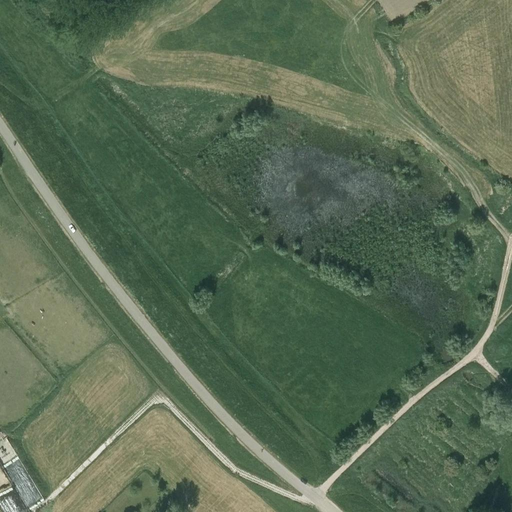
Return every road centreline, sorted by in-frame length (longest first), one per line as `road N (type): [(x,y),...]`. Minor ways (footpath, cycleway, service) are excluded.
road 1 (unclassified): [(0,124),(187,376),(242,435),(335,511)]
road 2 (track): [(0,171),(90,297),(212,438),(208,444)]
road 3 (track): [(511,237),(492,326),(476,351),(313,494)]
road 4 (track): [(372,0),(354,18),(372,88),(437,149),(511,238)]
road 5 (track): [(37,511),(149,401),(162,398),(208,444)]
road 6 (track): [(158,48),(103,64),(42,104),(22,105),(0,85)]
road 7 (track): [(208,444),(272,486),(302,499),(313,494)]
